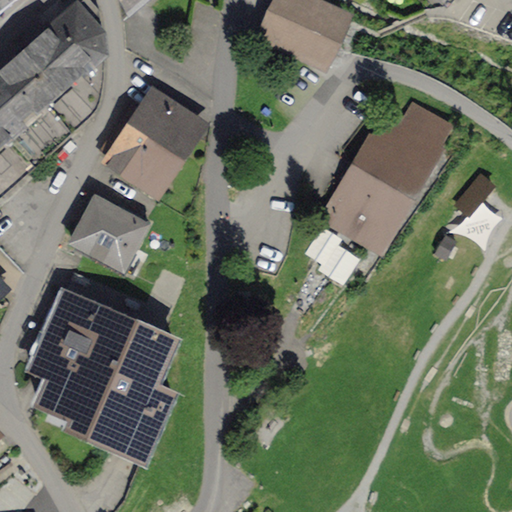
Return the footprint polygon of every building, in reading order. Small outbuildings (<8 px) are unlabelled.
[(72,0),(0,64),(0,128),(30,164),(96,100),(104,55),(99,10),(91,0),(72,0)] [(347,15),(314,0),(277,0),(272,13),(263,31),(260,38),(316,64),(323,68),(347,15)] [(378,247),(448,129),(412,107),(397,134),(382,125),(327,217),(378,247)] [(157,202),(198,135),(153,108),(112,174),(157,202)] [(0,190),(30,164),(0,128),(0,190)] [(476,175),(464,168),(446,198),(458,205),(476,175)] [(474,214),(492,181),(478,173),(460,207),(474,214)] [(154,231),(96,200),(67,254),(124,285),(154,231)] [(168,338),(63,291),(14,400),(137,455),(168,387),(150,379),(168,338)]
